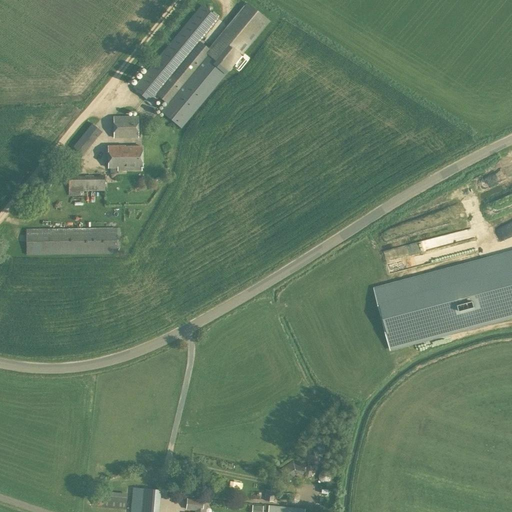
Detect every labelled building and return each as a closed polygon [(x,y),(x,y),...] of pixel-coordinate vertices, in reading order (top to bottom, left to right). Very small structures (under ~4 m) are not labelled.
[(249,4),(208,53),(197,44),(220,19),(203,4),(132,86),(150,101),(156,93),(166,102),(160,110),(180,128),(268,21),(249,4)] [(113,116),(113,138),(138,138),(138,116),(113,116)] [(99,136),(97,135),(100,130),(92,123),(73,147),(83,155),(99,136)] [(141,170),(141,167),(142,167),(142,146),(108,147),(108,168),(117,168),(117,171),(141,170)] [(511,172),(509,166),(478,179),(483,189),(511,176),(511,172)] [(68,195),(83,195),(83,191),(98,191),(105,191),(105,176),(88,176),(68,176),(68,195)] [(26,254),(116,253),(116,227),(25,229),(26,254)] [(415,250),(443,243),(441,236),(413,243),(415,250)] [(511,251),(375,288),(391,350),(511,317),(511,251)] [(280,469),(286,479),(294,473),(303,475),(305,464),(293,461),(280,469)] [(129,511),(158,511),(160,490),(132,488),(129,511)] [(97,506),(124,508),(125,492),(98,490),(97,506)] [(264,500),(273,501),(274,491),(265,490),(264,500)] [(186,508),(195,509),(194,511),(205,511),(206,503),(203,502),(203,500),(187,498),(186,508)] [(261,511),(262,505),(251,503),(249,511),(261,511)]
